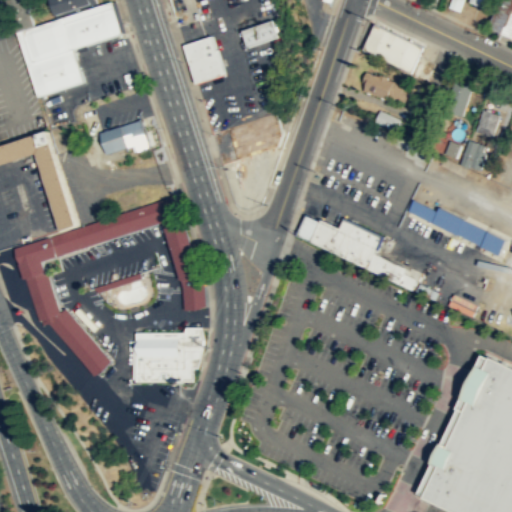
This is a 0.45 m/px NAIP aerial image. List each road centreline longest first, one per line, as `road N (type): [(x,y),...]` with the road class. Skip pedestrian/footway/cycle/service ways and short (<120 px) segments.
road 1 (primary): [(221,368),(228,330),(222,257),(138,0)]
road 2 (tertiary): [(351,0),(269,240)]
road 3 (primary): [(0,330),(91,511)]
road 4 (tertiary): [(376,0),(511,66)]
road 5 (secondary): [(320,511),(195,447)]
road 6 (primary): [(221,368),(245,329),(269,240)]
